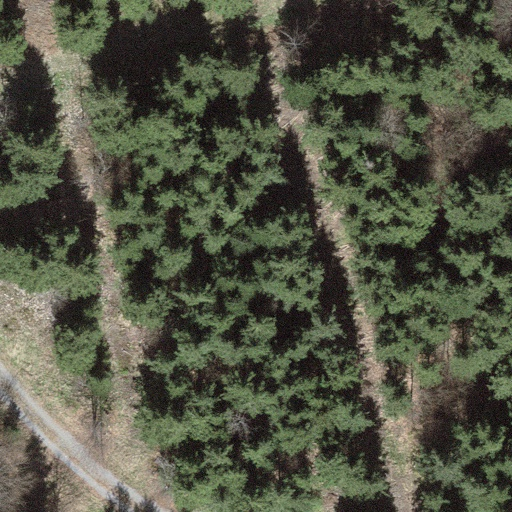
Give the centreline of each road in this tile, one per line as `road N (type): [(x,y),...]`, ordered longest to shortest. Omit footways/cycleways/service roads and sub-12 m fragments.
road 1 (track): [(0,65),(263,0)]
road 2 (track): [(130,511),(64,461),(0,389)]
